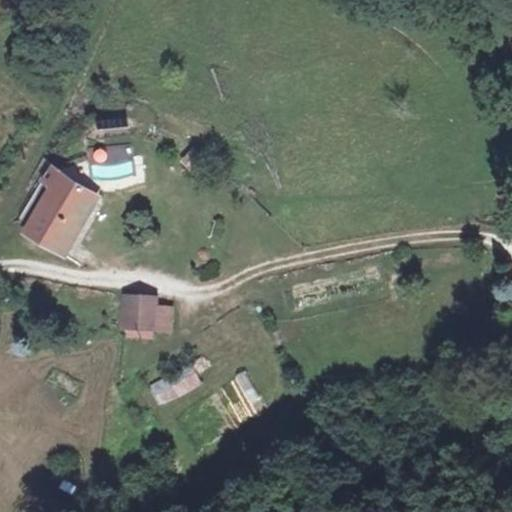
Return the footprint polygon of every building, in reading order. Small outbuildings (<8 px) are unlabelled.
[(49,186),(59,192),(67,179),(57,173),(49,186)] [(99,195),(67,179),(59,192),(32,239),(63,255),(99,195)] [(156,299),(129,298),(128,330),(155,331),(155,328),(156,312),(156,299)] [(172,312),(156,312),(155,328),(171,328),(172,312)] [(152,386),(162,407),(206,388),(197,367),(152,386)] [(220,393),(210,400),(227,425),(237,417),(220,393)]
